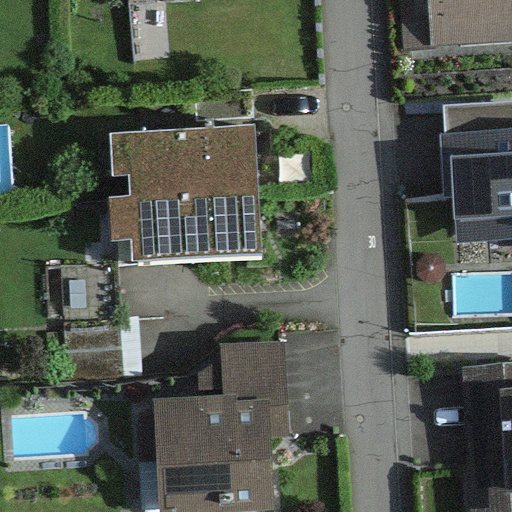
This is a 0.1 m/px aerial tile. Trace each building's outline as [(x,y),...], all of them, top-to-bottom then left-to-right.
[(419,0),(424,60),(511,53),(511,27),(510,0),(419,0)] [(259,202),(256,137),(111,143),(113,188),(130,187),(130,207),(259,202)] [(511,142),(444,147),(451,251),(511,246),(511,142)] [(262,267),(259,202),(130,207),(109,208),(111,249),(132,248),(133,272),(262,267)] [(114,279),(65,282),(73,390),(122,386),(114,279)] [(154,511),(272,511),(269,439),(290,438),(286,350),(218,353),(221,371),(184,409),(149,411),(154,511)] [(511,511),(511,371),(457,374),(464,511),(511,511)]
